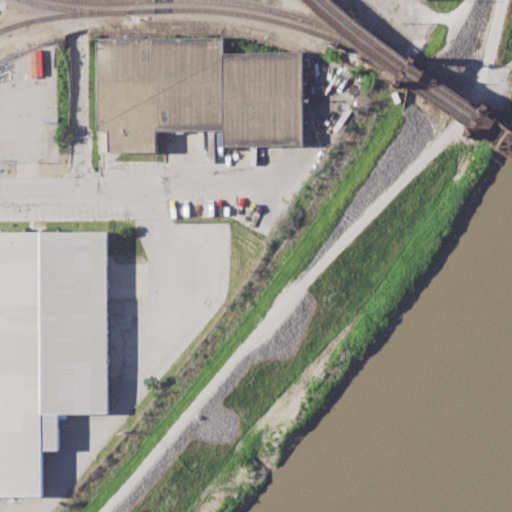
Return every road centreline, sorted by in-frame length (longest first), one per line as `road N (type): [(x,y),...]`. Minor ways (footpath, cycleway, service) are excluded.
road 1 (track): [(511,11),(494,80),(455,130),(273,315),(102,511)]
road 2 (residential): [(78,33),(79,193)]
